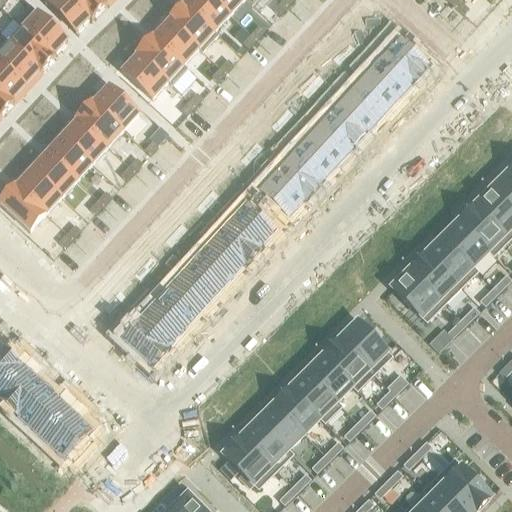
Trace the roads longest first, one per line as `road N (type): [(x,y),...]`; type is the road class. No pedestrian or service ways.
road 1 (residential): [(44,326),(342,0)]
road 2 (residential): [(44,326),(232,511)]
road 3 (unknown): [(117,464),(0,337)]
road 4 (residential): [(332,511),(453,391)]
road 5 (residential): [(390,0),(504,86)]
